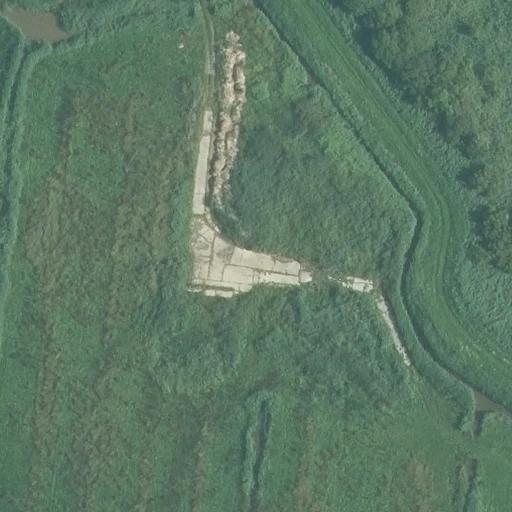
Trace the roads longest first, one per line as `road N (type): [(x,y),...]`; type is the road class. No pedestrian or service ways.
road 1 (track): [(473,448),(430,420),(384,303),(360,286),(245,277),(208,261),(198,242),(209,86),(200,0)]
road 2 (track): [(296,0),(439,194),(447,225),(438,277),(448,321),(511,375)]
